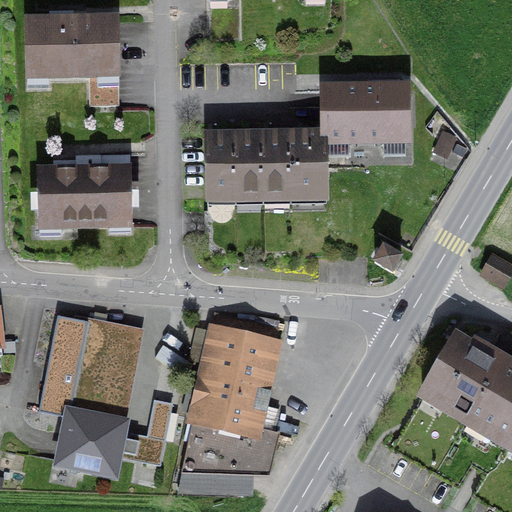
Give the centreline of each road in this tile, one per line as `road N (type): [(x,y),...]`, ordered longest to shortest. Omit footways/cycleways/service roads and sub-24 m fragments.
road 1 (residential): [(173,296),(173,0)]
road 2 (unclassified): [(173,296),(368,312),(404,324)]
road 3 (tertiary): [(404,324),(294,511)]
road 4 (unclassified): [(0,282),(173,296)]
road 5 (tertiary): [(511,142),(425,287)]
road 6 (unknown): [(173,109),(302,111)]
